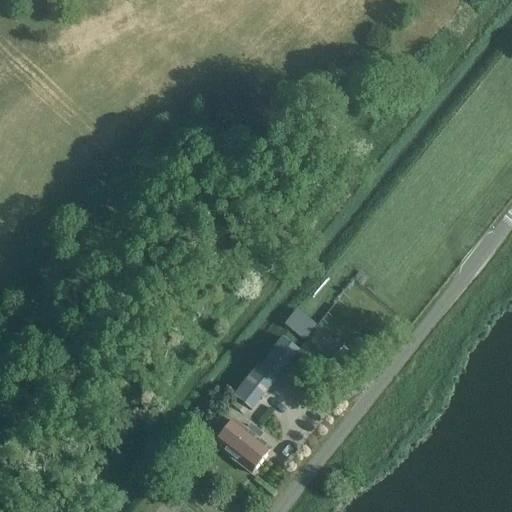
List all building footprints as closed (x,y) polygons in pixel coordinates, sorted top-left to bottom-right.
[(286,326),(305,340),(317,323),(298,309),(286,326)] [(283,340),(268,358),(283,371),(298,352),(283,340)] [(259,367),(234,399),(251,412),(276,381),(259,367)] [(250,427),(246,432),(233,422),(214,446),(251,475),(270,451),(258,441),(262,436),(250,427)] [(189,445),(177,460),(189,471),(202,454),(189,445)]
